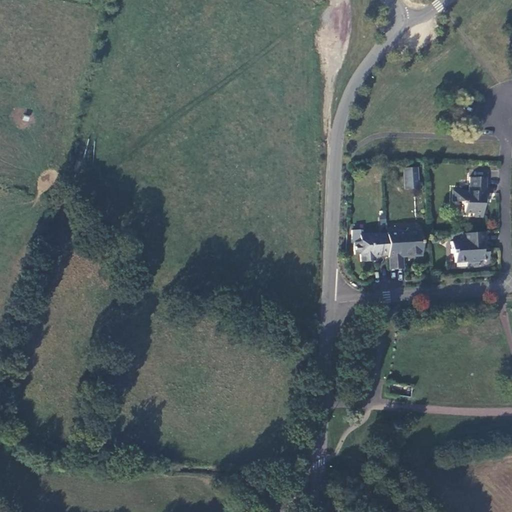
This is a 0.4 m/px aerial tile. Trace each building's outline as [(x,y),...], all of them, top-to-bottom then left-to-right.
[(416,168),(403,168),(404,188),(417,187),(416,168)] [(485,202),(486,178),(470,177),(469,191),(452,191),(452,201),(461,202),(461,204),(463,204),(463,213),(472,213),(472,217),(482,217),(482,203),(485,202)] [(410,255),(410,256),(421,255),(420,231),(417,231),(413,227),(407,228),(404,232),(386,233),(386,234),(387,255),(388,258),(396,257),(396,256),(402,256),(410,255)] [(379,256),(379,255),(387,255),(386,234),(378,234),(371,234),(359,234),(359,230),(351,230),(352,242),(354,242),(355,254),(360,253),(361,261),(374,260),(374,256),(379,256)] [(481,242),(486,242),(485,232),(462,234),(462,241),(450,242),(451,254),(454,254),(454,263),(466,262),(466,263),(478,263),(478,260),(487,260),(486,249),(481,249),(481,242)] [(403,268),(402,256),(396,256),(396,257),(388,258),(388,269),(403,268)]
